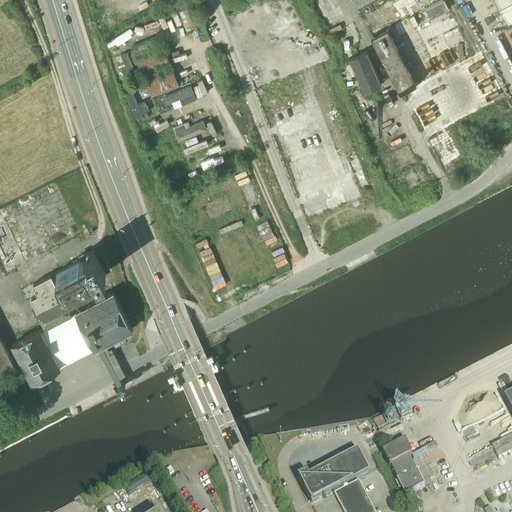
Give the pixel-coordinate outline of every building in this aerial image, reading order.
[(145,0),(120,0),(99,11),(110,31),(150,10),(145,0)] [(449,8),(444,0),(439,0),(426,7),(432,17),(449,8)] [(511,0),(495,0),(508,23),(511,21),(511,0)] [(199,25),(191,5),(177,10),(185,30),(199,25)] [(0,59),(27,46),(16,24),(10,27),(3,13),(0,14),(0,59)] [(111,46),(137,33),(133,26),(108,39),(111,46)] [(416,83),(387,28),(371,37),(400,92),(416,83)] [(150,38),(133,45),(136,52),(153,45),(150,38)] [(169,62),(161,43),(134,54),(142,73),(169,62)] [(368,91),(383,84),(369,50),(353,57),(368,91)] [(136,74),(126,51),(120,54),(122,58),(118,60),(125,79),(136,74)] [(179,84),(172,68),(144,79),(151,96),(179,84)] [(196,98),(191,85),(163,96),(166,103),(179,98),(182,104),(196,98)] [(137,103),(131,90),(125,93),(138,120),(144,117),(142,113),(149,110),(145,100),(137,103)] [(221,131),(226,129),(223,121),(225,120),(220,108),(213,111),(221,131)] [(184,122),(174,127),(176,131),(175,132),(178,141),(207,129),(203,120),(186,127),(184,122)] [(208,138),(185,146),(187,151),(210,143),(208,138)] [(412,143),(389,151),(393,163),(416,155),(412,143)] [(223,149),(211,156),(213,160),(226,154),(223,149)] [(192,169),(210,163),(208,158),(191,165),(192,169)] [(400,194),(432,181),(425,166),(394,179),(400,194)] [(42,227),(26,235),(33,249),(49,241),(42,227)] [(213,278),(224,274),(212,246),(202,251),(213,278)] [(86,256),(56,272),(65,290),(96,274),(97,277),(106,272),(94,249),(85,253),(86,256)] [(246,325),(242,329),(251,346),(389,276),(396,270),(402,264),(406,256),(406,254),(404,253),(399,251),(385,252),(246,325)] [(284,279),(293,274),(291,270),(282,275),(284,279)] [(104,342),(105,342),(122,333),(123,332),(131,328),(131,329),(132,328),(132,326),(131,326),(127,319),(128,319),(127,317),(123,310),(122,308),(122,309),(118,301),(119,301),(118,299),(118,300),(114,292),(113,291),(113,290),(111,291),(112,291),(104,295),(103,296),(95,300),(94,300),(94,301),(86,304),(85,305),(77,309),(76,310),(71,312),(63,297),(51,274),(33,283),(38,293),(31,297),(38,310),(46,325),(41,328),(39,328),(39,329),(32,333),(32,332),(30,333),(23,337),(21,338),(14,342),(12,342),(12,343),(13,344),(17,351),(17,352),(17,353),(18,353),(22,360),(21,360),(26,369),(27,371),(31,378),(31,380),(32,380),(33,379),(40,375),(41,375),(42,374),(49,370),(50,371),(51,370),(58,366),(59,366),(60,365),(95,347),(96,346),(104,342)] [(109,349),(126,340),(122,333),(105,342),(109,349)] [(0,373),(14,366),(15,365),(0,336),(0,373)] [(511,435),(492,446),(499,459),(511,451),(511,435)] [(393,474),(412,465),(408,457),(412,455),(405,441),(382,453),(393,474)] [(306,472),(297,476),(298,480),(311,504),(312,505),(321,501),(320,499),(321,499),(353,482),(352,480),(369,472),(357,450),(308,476),(306,472)] [(415,471),(412,465),(393,474),(405,498),(425,487),(416,471),(415,471)] [(334,495),(343,511),(374,511),(358,482),(334,495)] [(130,498),(138,492),(132,483),(124,488),(130,498)]
